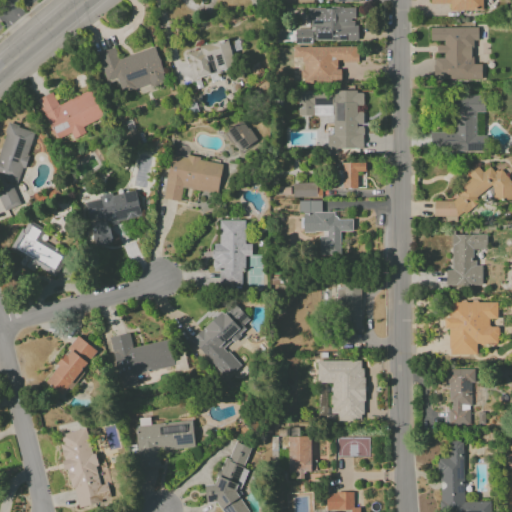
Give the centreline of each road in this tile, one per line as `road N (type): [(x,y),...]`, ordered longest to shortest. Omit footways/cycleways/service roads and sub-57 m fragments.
road 1 (residential): [(403,511),(401,0)]
road 2 (residential): [(0,329),(42,511)]
road 3 (residential): [(0,324),(164,278)]
